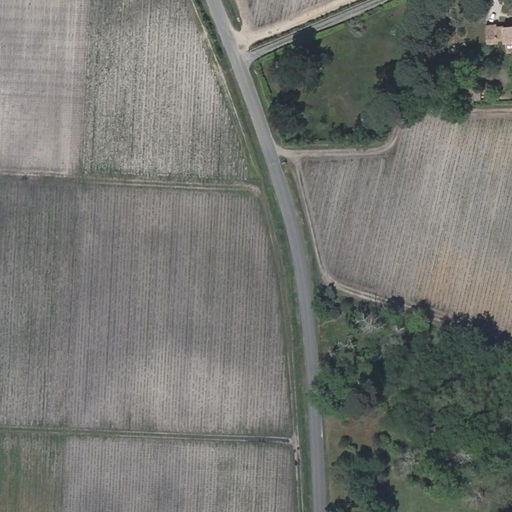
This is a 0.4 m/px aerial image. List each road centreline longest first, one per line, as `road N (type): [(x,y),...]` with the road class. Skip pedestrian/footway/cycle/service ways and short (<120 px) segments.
road 1 (track): [(188,0),(229,99),(276,252),(298,511)]
road 2 (unclassified): [(318,511),(298,249),(211,0)]
road 3 (track): [(0,430),(290,443)]
road 4 (track): [(0,176),(256,188)]
road 5 (track): [(232,52),(352,0)]
